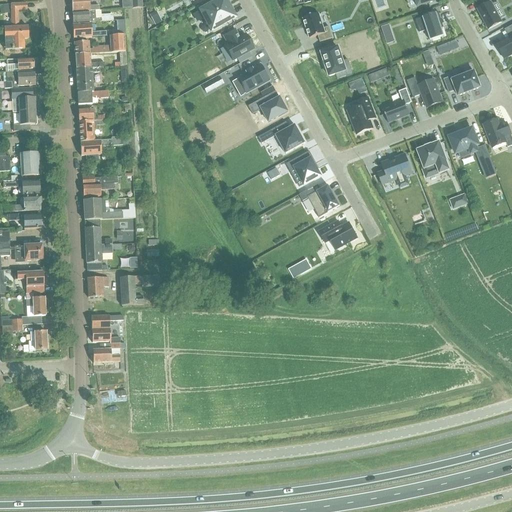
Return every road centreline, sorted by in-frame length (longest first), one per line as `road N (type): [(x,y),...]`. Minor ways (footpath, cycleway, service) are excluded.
road 1 (trunk): [(511,445),(281,492),(0,505)]
road 2 (unclassified): [(71,440),(117,461),(190,461),(371,439),(511,404)]
road 3 (tertiary): [(71,440),(79,393),(55,0)]
road 4 (trunk): [(285,511),(511,465)]
road 5 (residential): [(243,0),(333,162)]
road 6 (residential): [(333,162),(503,96)]
